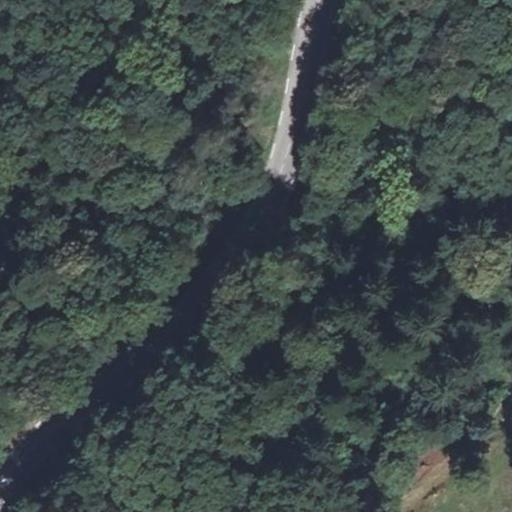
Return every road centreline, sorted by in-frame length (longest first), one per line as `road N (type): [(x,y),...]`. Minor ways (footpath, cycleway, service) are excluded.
road 1 (secondary): [(0,486),(256,230),(283,174),(323,0)]
road 2 (track): [(283,174),(350,151),(452,158),(511,181)]
